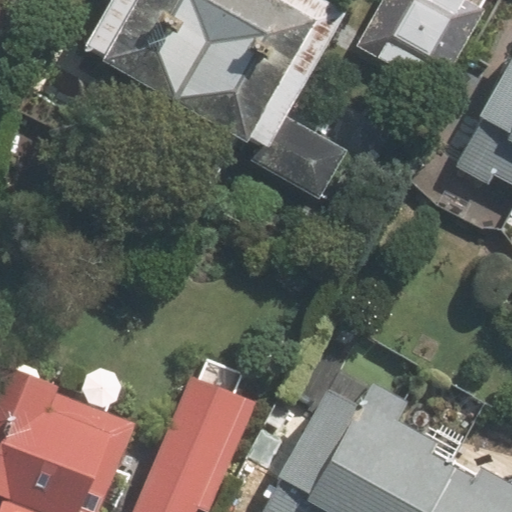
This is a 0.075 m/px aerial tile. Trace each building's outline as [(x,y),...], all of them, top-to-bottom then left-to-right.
[(106,0),(78,52),(162,98),(140,137),(212,177),(235,134),(255,145),(249,157),(315,192),(342,144),(281,109),(340,0),(106,0)] [(381,0),(355,47),(435,91),(480,11),(460,0),(381,0)] [(511,511),(511,44),(449,162),(485,181),(491,169),(511,179),(511,483),(325,383),(255,511),(511,511)] [(0,484),(6,487),(0,502),(0,511),(97,511),(135,414),(0,361),(0,484)] [(187,373),(131,507),(143,511),(189,511),(195,498),(202,501),(225,444),(216,440),(235,393),(187,373)]
